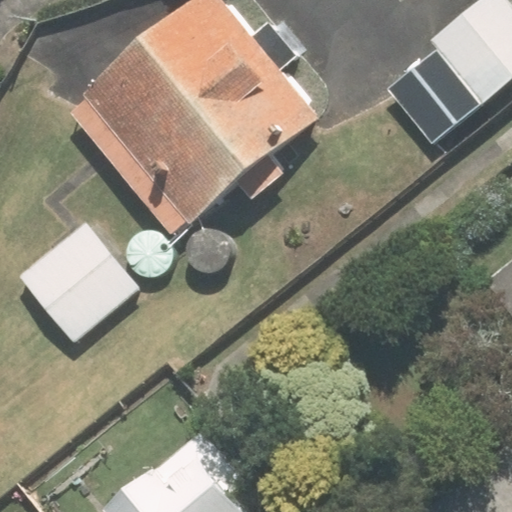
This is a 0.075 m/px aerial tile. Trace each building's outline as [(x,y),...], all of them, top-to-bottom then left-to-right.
[(332,114),(235,0),(204,0),(74,110),(184,238),(332,114)] [(511,0),(483,0),(437,38),(445,48),(396,88),(442,143),(511,85),(511,0)] [(96,219),(29,273),(34,280),(3,305),(30,339),(60,315),(82,343),(152,288),(96,219)] [(511,268),(496,281),(511,301),(511,268)] [(219,429),(118,508),(120,511),(262,511),(243,488),(257,477),(219,429)]
